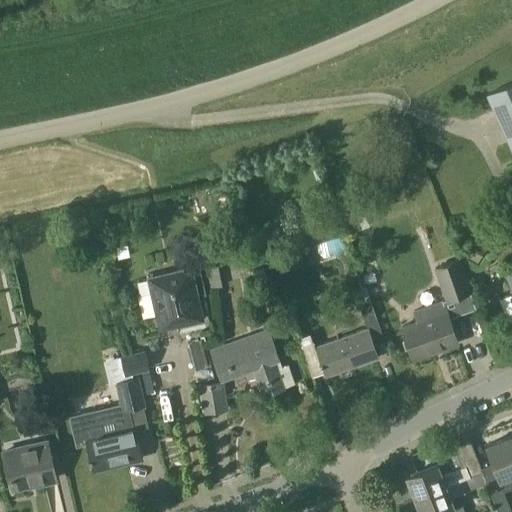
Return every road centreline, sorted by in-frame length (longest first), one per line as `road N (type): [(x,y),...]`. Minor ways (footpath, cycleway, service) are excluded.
road 1 (unclassified): [(0,141),(284,70),(440,0)]
road 2 (unclassified): [(341,465),(511,384)]
road 3 (unclassified): [(212,511),(341,465)]
